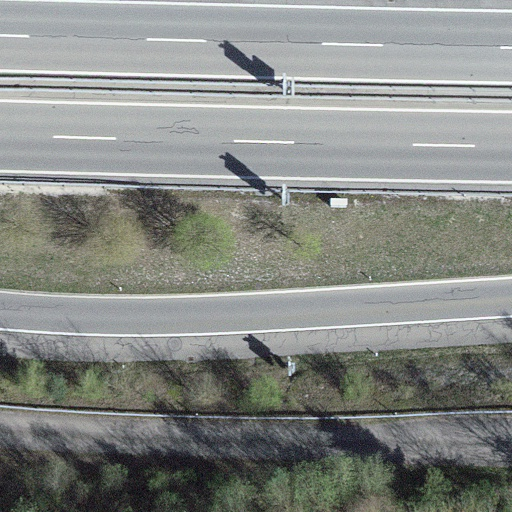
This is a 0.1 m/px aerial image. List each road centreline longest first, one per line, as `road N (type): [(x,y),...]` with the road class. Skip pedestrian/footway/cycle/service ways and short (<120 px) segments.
road 1 (motorway): [(0,312),(212,316),(511,297)]
road 2 (motorway): [(511,46),(0,34)]
road 3 (motorway): [(0,135),(511,145)]
